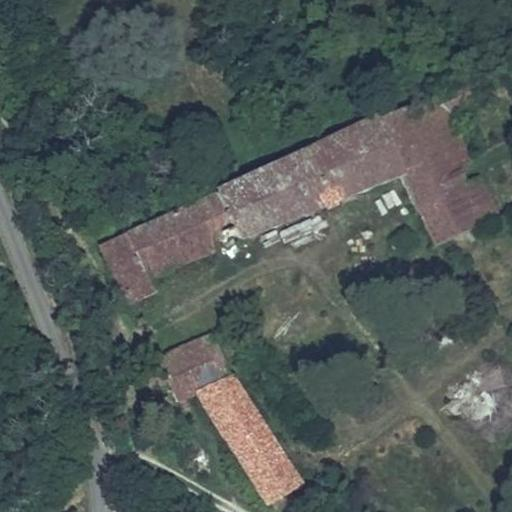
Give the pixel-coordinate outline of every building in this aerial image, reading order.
[(478,198),(485,195),(471,165),(452,124),(470,116),(488,109),(479,87),(108,250),(136,319),(165,308),(159,293),(235,259),(237,267),(250,262),(247,254),(332,217),(335,226),(347,221),(343,212),(406,185),(439,261),(496,238),(478,198)] [(452,124),(471,165),(487,158),(470,116),(452,124)] [(511,220),(498,190),(485,195),(478,198),(496,238),(511,231),(511,220)] [(268,483),(283,511),(284,511),(296,506),(300,505),(230,390),(216,352),(159,375),(179,420),(197,412),(248,494),(268,483)] [(258,511),(283,511),(268,483),(248,494),(258,511)]
